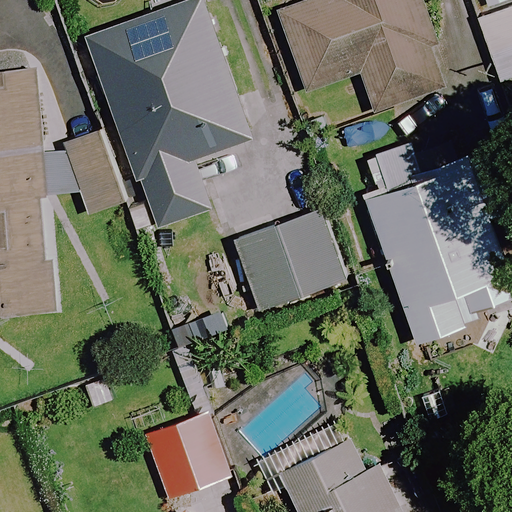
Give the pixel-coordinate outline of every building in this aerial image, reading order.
[(303,0),(304,4),(281,12),(308,90),(364,71),(378,111),(441,88),(436,76),(449,71),(423,0),(303,0)] [(511,0),(481,0),(485,10),(511,0)] [(511,78),(511,8),(481,20),(503,82),(511,78)] [(99,111),(101,134),(125,133),(157,221),(205,216),(198,146),(239,142),(228,22),(101,35),(108,110),(99,111)] [(128,210),(111,142),(44,149),(37,75),(0,78),(0,314),(55,309),(44,195),(84,191),(87,214),(128,210)] [(373,139),(360,102),(306,121),(319,158),(373,139)] [(511,297),(511,274),(470,159),(368,196),(420,342),(480,321),(476,311),(511,297)] [(346,279),(323,211),(238,240),(261,308),(346,279)] [(234,475),(211,414),(148,438),(170,499),(234,475)] [(402,511),(360,434),(282,477),(301,511),(402,511)]
